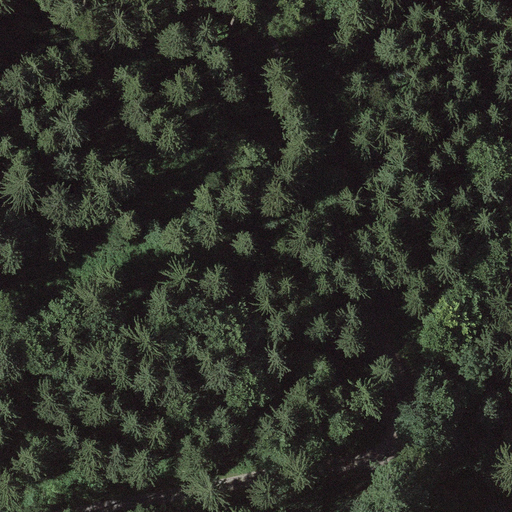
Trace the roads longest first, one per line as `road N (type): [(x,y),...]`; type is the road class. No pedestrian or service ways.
road 1 (track): [(248,0),(383,351),(414,492)]
road 2 (track): [(74,511),(343,463),(414,492)]
